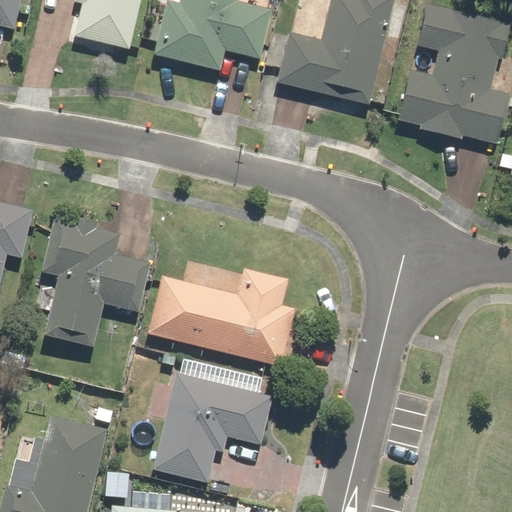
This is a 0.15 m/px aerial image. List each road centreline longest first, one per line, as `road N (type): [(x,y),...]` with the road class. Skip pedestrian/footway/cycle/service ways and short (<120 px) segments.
road 1 (residential): [(409,242),(329,191),(0,119)]
road 2 (residential): [(346,511),(409,242)]
